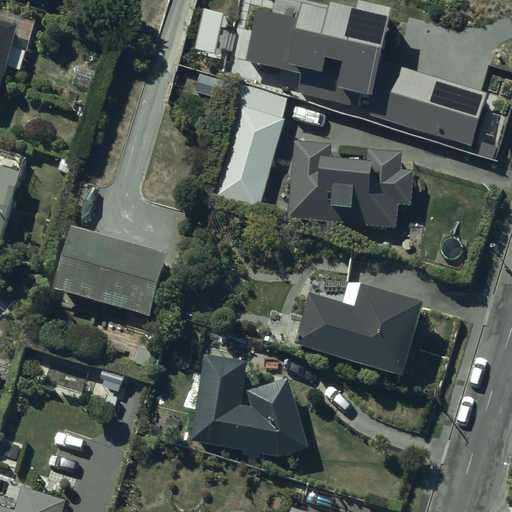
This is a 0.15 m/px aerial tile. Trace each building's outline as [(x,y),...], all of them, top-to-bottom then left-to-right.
[(25,0),(43,6),(45,1),(65,7),(66,0),(79,0),(87,2),(86,8),(114,14),(118,0),(25,0)] [(0,99),(9,70),(20,73),(34,23),(0,13),(0,99)] [(227,83),(200,76),(195,96),(221,103),(227,83)] [(242,116),(214,201),(259,215),(287,127),(283,126),(290,106),(244,91),(236,114),(242,116)] [(332,150),(296,147),(289,225),(398,234),(399,210),(410,211),(413,176),(402,175),(403,159),(369,157),(368,172),(331,169),(332,150)] [(0,251),(21,182),(0,175),(0,251)] [(169,266),(75,238),(56,300),(151,328),(169,266)] [(359,283),(314,284),(307,309),(308,316),(295,353),(403,386),(424,315),(377,301),(366,289),(360,289),(359,283)] [(302,321),(271,311),(261,340),(292,350),(302,321)] [(249,372),(207,363),(192,448),(243,458),(243,471),(262,471),(262,460),(283,464),(309,455),(290,389),(251,400),(251,414),(242,414),(249,372)] [(3,483),(0,492),(0,511),(68,511),(71,504),(3,483)]
